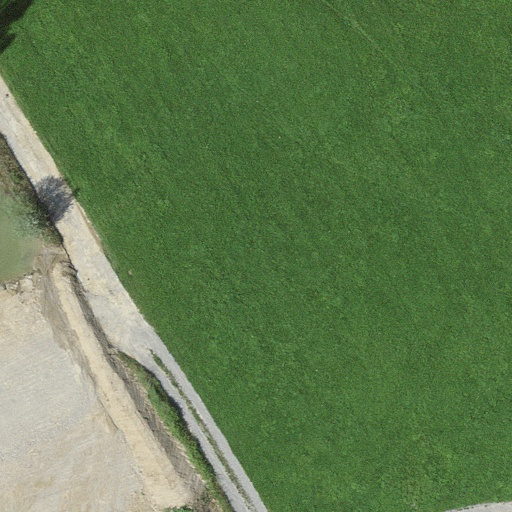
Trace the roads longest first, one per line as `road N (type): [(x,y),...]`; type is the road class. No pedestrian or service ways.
road 1 (track): [(0,99),(254,511)]
road 2 (track): [(110,285),(0,359)]
